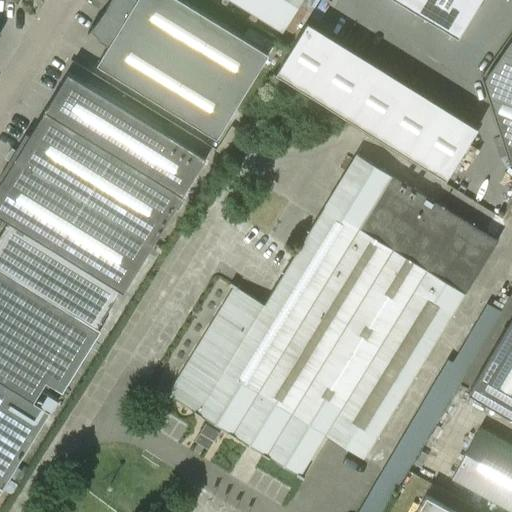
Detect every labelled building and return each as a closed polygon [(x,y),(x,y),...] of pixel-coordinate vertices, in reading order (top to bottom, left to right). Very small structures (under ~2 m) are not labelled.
[(270,52),(185,0),(109,0),(105,9),(88,31),(89,33),(94,28),(99,36),(98,38),(108,44),(97,63),(217,137),(270,52)] [(301,0),(233,0),(283,30),(301,0)] [(395,0),(457,38),(481,0),(395,0)] [(306,24),(276,73),(446,179),(477,130),(306,24)] [(511,38),(485,77),(511,162),(511,318),(468,393),(511,418),(511,38)] [(120,289),(123,291),(206,157),(68,72),(29,135),(26,133),(0,175),(0,178),(2,179),(0,182),(0,214),(10,221),(0,237),(0,265),(97,326),(120,289)] [(331,195),(264,305),(230,284),(229,286),(233,288),(168,394),(164,391),(163,394),(207,421),(199,434),(209,440),(218,427),(299,477),(301,475),(297,473),(321,432),(365,459),(473,281),(498,240),(357,153),(331,195)] [(0,288),(9,273),(0,267),(0,288)] [(31,286),(9,273),(0,288),(0,491),(50,411),(34,401),(46,381),(68,395),(106,333),(31,286)] [(438,359),(362,511),(389,511),(460,369),(438,359)] [(511,511),(511,447),(478,429),(452,479),(511,511)] [(455,511),(426,496),(417,511),(455,511)]
